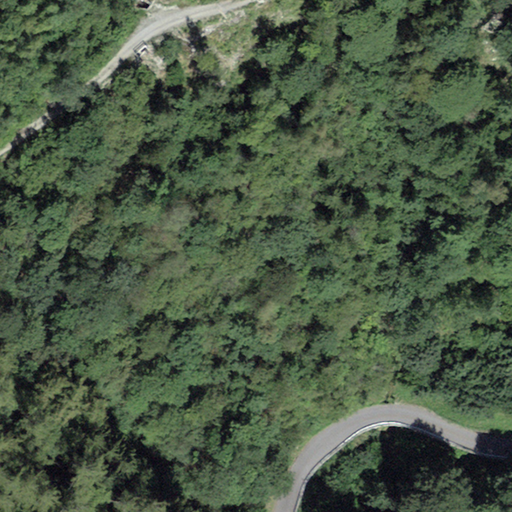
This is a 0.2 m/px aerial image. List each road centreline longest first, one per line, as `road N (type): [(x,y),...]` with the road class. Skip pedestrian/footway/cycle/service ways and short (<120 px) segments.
road 1 (track): [(0,142),(96,83),(160,18),(241,0)]
road 2 (unclassified): [(511,447),(471,441),(402,414),(374,415),(319,446),(300,468),(283,511)]
